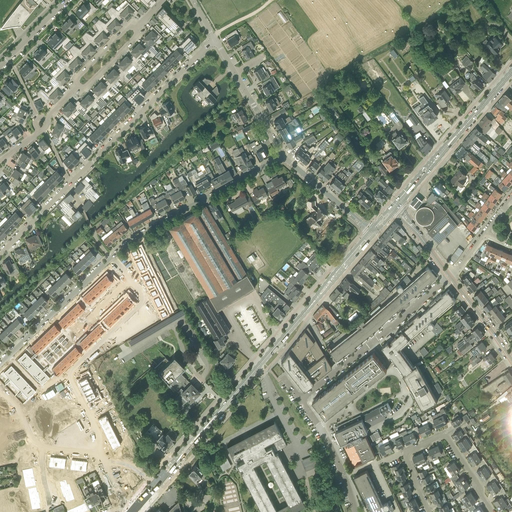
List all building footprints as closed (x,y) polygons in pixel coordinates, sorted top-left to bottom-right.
[(21,0),(6,19),(9,25),(21,24),(39,0),(21,0)] [(148,0),(144,4),(148,8),(156,0),(155,0),(148,0)] [(127,1),(121,8),(129,16),(133,12),(135,14),(138,11),(127,1)] [(79,9),(76,12),(82,17),(87,12),(90,15),(96,8),(90,2),(86,6),(84,4),(81,7),(81,6),(78,9),(79,9)] [(129,16),(121,8),(118,11),(111,6),(109,9),(119,19),(121,17),(125,20),(129,16)] [(160,19),(166,12),(167,11),(163,7),(156,15),(160,19)] [(119,19),(109,9),(107,11),(111,18),(108,21),(117,29),(121,25),(117,21),(119,19)] [(168,14),(166,12),(160,19),(163,23),(171,15),(169,13),(168,14)] [(284,14),(280,15),(283,22),(285,21),(287,24),(288,23),(284,14)] [(174,18),(171,15),(163,23),(167,27),(174,20),(173,19),(174,18)] [(65,24),(62,26),(68,32),(76,24),(70,18),(67,21),(66,21),(64,23),(65,24)] [(84,24),(79,19),(76,22),(78,24),(77,26),(80,29),(84,24)] [(117,29),(108,21),(105,24),(99,19),(98,20),(96,22),(107,32),(109,29),(112,33),(117,29)] [(175,21),(174,20),(167,27),(171,31),(179,23),(176,20),(175,21)] [(107,32),(96,22),(94,24),(98,31),(96,33),(104,42),(108,37),(104,34),(107,32)] [(181,25),(179,23),(171,31),(176,36),(178,36),(179,35),(177,33),(181,29),(182,28),(180,26),(181,25)] [(149,28),(152,31),(148,34),(156,42),(159,38),(160,39),(162,36),(152,26),(149,28)] [(227,40),(231,46),(239,42),(237,40),(241,38),(238,33),(236,29),(227,35),(229,39),(227,40)] [(52,36),(52,35),(49,38),(50,38),(47,41),(53,47),(59,42),(60,44),(66,38),(60,32),(57,35),(55,33),(52,36)] [(86,32),(84,34),(94,44),(96,42),(100,46),(104,42),(96,33),(93,36),(86,32)] [(94,44),(84,34),(81,37),(86,43),(83,46),(91,54),(95,50),(92,47),(94,44)] [(153,45),(156,42),(148,34),(145,38),(144,39),(147,42),(145,44),(155,55),(158,52),(154,49),(155,48),(153,45)] [(192,48),(193,47),(196,44),(192,40),(194,38),(191,35),(189,37),(189,36),(185,40),(192,48)] [(499,48),(502,44),(494,36),(488,42),(486,39),(482,42),(489,49),(490,47),(495,53),(500,49),(499,48)] [(188,52),(191,48),(192,48),(185,40),(178,47),(183,51),(185,49),(188,52)] [(246,59),(253,55),(250,50),(254,48),(250,41),(242,46),(244,49),(242,51),(243,54),(244,56),(245,56),(246,59)] [(152,57),(155,55),(145,44),(143,46),(140,44),(139,45),(138,44),(135,47),(143,55),(146,52),(148,54),(149,54),(152,57)] [(175,51),(173,53),(179,59),(183,55),(181,53),(183,51),(178,47),(176,44),(172,48),(175,51)] [(91,54),(83,46),(80,49),(73,45),(71,47),(81,57),(83,55),(87,59),(91,54)] [(46,50),(45,50),(41,46),(39,48),(38,48),(36,50),(36,51),(33,54),(40,60),(45,55),(48,59),(53,53),(48,48),(46,50)] [(79,59),(81,57),(71,47),(69,49),(73,56),(70,59),(78,67),(83,63),(79,59)] [(140,58),(143,55),(135,47),(132,50),(132,51),(131,52),(134,55),(132,57),(142,67),(145,65),(142,61),(140,58)] [(391,60),(398,57),(394,50),(388,53),(391,60)] [(179,59),(173,53),(169,57),(175,63),(179,59)] [(122,60),(130,68),(133,65),(136,67),(140,70),(142,67),(132,57),(130,59),(127,56),(126,57),(125,57),(122,60)] [(169,57),(165,61),(171,67),(175,63),(169,57)] [(78,67),(70,59),(67,62),(61,58),(58,60),(69,70),(71,68),(74,71),(78,67)] [(463,65),(469,70),(473,66),(471,65),(473,62),(469,58),(463,65)] [(482,63),(483,64),(480,66),(486,71),(482,76),(489,82),(496,74),(489,68),(487,66),(490,62),(485,58),(482,63)] [(60,69),(58,72),(66,80),(70,76),(66,72),(69,70),(58,60),(56,62),(60,69)] [(119,70),(130,80),(132,77),(129,74),(130,73),(127,71),(130,68),(122,60),(119,63),(120,64),(119,65),(121,68),(119,70)] [(165,61),(161,65),(168,71),(171,67),(165,61)] [(19,70),(23,74),(22,76),(26,80),(28,78),(30,79),(36,73),(34,70),(37,67),(32,62),(29,65),(27,63),(26,63),(25,63),(23,65),(24,66),(19,70)] [(161,65),(157,68),(164,75),(168,71),(161,65)] [(58,66),(51,73),(53,75),(60,69),(58,66)] [(157,68),(154,72),(160,79),(164,75),(157,68)] [(259,68),(256,69),(257,70),(254,72),(259,80),(262,78),(263,80),(270,76),(267,71),(263,73),(260,68),(259,68)] [(110,73),(117,81),(120,77),(123,80),(124,79),(127,83),(130,80),(119,70),(117,72),(114,69),(113,70),(110,73)] [(478,89),(483,84),(476,78),(477,77),(471,71),(469,73),(467,73),(465,75),(465,77),(472,84),(470,86),(473,89),(475,86),(478,89)] [(66,80),(58,72),(51,78),(61,88),(64,86),(62,84),(66,80)] [(160,79),(154,72),(150,76),(156,82),(160,79)] [(114,84),(117,81),(110,73),(106,76),(107,76),(106,78),(109,80),(107,83),(117,93),(120,90),(116,87),(117,86),(114,84)] [(156,82),(150,76),(146,80),(152,86),(156,82)] [(193,85),(195,87),(194,88),(197,93),(204,87),(205,86),(202,83),(206,79),(205,77),(200,82),(199,80),(199,81),(194,85),(193,85)] [(59,90),(61,88),(51,78),(49,80),(53,87),(50,90),(59,98),(63,94),(59,90)] [(449,86),(452,90),(455,94),(460,90),(459,88),(465,83),(460,78),(449,86)] [(137,83),(140,86),(144,91),(146,89),(148,91),(152,86),(146,80),(144,82),(141,79),(137,83)] [(266,94),(267,95),(273,91),(271,87),(274,85),(270,79),(261,83),(263,86),(262,87),(265,91),(264,91),(266,94)] [(9,96),(12,92),(19,85),(14,80),(11,83),(9,81),(8,82),(6,81),(4,83),(6,84),(4,86),(5,86),(2,89),(9,96)] [(97,86),(105,93),(108,90),(110,93),(111,92),(114,95),(117,93),(107,83),(105,85),(102,82),(100,83),(100,82),(97,86)] [(102,96),(105,93),(97,86),(94,89),(93,90),(96,93),(94,95),(104,106),(107,103),(103,99),(104,99),(102,96)] [(140,86),(133,92),(141,99),(145,95),(142,93),(144,91),(140,86)] [(211,92),(205,87),(205,86),(204,87),(197,93),(203,100),(204,99),(210,93),(211,92)] [(316,99),(327,91),(325,88),(313,96),(316,99)] [(59,98),(50,90),(48,93),(41,89),(40,89),(39,91),(38,91),(49,101),(51,99),(54,102),(59,98)] [(437,99),(442,107),(448,103),(447,100),(450,98),(444,89),(438,94),(440,97),(437,99)] [(511,109),(511,93),(508,90),(500,99),(507,105),(509,107),(511,109)] [(46,103),(49,101),(38,91),(36,93),(38,96),(33,99),(38,109),(43,106),(41,102),(43,100),(46,103)] [(209,102),(211,104),(211,103),(216,99),(217,98),(215,97),(219,93),(218,91),(213,95),(211,92),(210,93),(204,99),(209,102)] [(464,101),(468,98),(463,91),(459,94),(464,101)] [(137,104),(140,100),(141,99),(133,92),(127,98),(132,103),(134,101),(137,104)] [(84,98),(92,106),(95,103),(98,105),(102,108),(104,106),(94,95),(92,97),(89,95),(88,96),(87,95),(84,98)] [(417,106),(414,109),(415,110),(418,115),(420,114),(424,120),(423,121),(425,124),(427,123),(428,123),(431,121),(430,121),(431,120),(431,121),(431,120),(432,119),(433,119),(434,119),(436,117),(437,116),(430,107),(431,106),(423,96),(422,96),(422,97),(419,99),(420,101),(422,104),(420,105),(419,104),(419,105),(417,106)] [(265,102),(269,108),(270,110),(276,106),(276,105),(280,103),(276,97),(272,99),(272,98),(265,102)] [(76,103),(86,113),(89,110),(88,110),(92,106),(84,98),(81,101),(82,102),(81,103),(78,100),(76,103)] [(126,99),(120,106),(127,112),(131,108),(129,106),(131,104),(126,99)] [(502,111),(504,113),(509,107),(507,105),(500,99),(495,105),(502,111)] [(171,102),(170,103),(169,101),(162,105),(164,109),(160,110),(164,118),(168,117),(167,115),(174,111),(171,106),(172,106),(171,102)] [(76,103),(74,105),(71,102),(70,103),(69,102),(66,106),(74,113),(77,110),(79,113),(80,112),(84,115),(86,113),(76,103)] [(19,108),(17,113),(27,118),(29,114),(25,112),(27,108),(20,105),(19,108)] [(495,105),(491,110),(497,115),(498,115),(495,118),(502,123),(507,117),(503,114),(504,113),(502,111),(495,105)] [(65,113),(63,115),(73,126),(76,123),(73,120),(73,119),(71,116),(74,113),(66,106),(63,109),(62,110),(65,113)] [(127,112),(120,106),(116,110),(123,116),(127,112)] [(123,116),(116,110),(112,113),(119,120),(123,116)] [(247,120),(241,110),(234,114),(240,124),(247,120)] [(399,120),(392,110),(390,112),(391,113),(389,115),(395,123),(399,120)] [(27,118),(17,113),(15,117),(12,116),(10,120),(16,123),(19,124),(21,120),(25,122),(27,118)] [(119,120),(112,113),(109,117),(115,124),(119,120)] [(159,131),(165,124),(160,114),(156,116),(153,113),(150,117),(155,127),(159,131)] [(412,115),(408,117),(414,126),(418,123),(412,115)] [(479,124),(483,127),(480,130),(483,132),(485,134),(491,127),(488,124),(491,120),(486,115),(479,124)] [(59,119),(62,122),(63,123),(61,125),(57,123),(57,124),(56,124),(54,128),(64,133),(66,128),(70,129),(72,127),(62,116),(59,119)] [(291,120),(289,116),(283,120),(281,117),(274,121),(278,128),(279,127),(285,123),(288,122),(291,120)] [(115,124),(109,117),(105,121),(111,128),(115,124)] [(111,128),(105,121),(101,125),(108,131),(111,128)] [(19,125),(19,124),(16,123),(15,125),(10,128),(18,139),(22,136),(20,133),(21,132),(19,130),(22,128),(19,125)] [(252,124),(244,128),(242,129),(243,131),(243,132),(254,127),(252,124)] [(108,131),(101,125),(97,129),(104,135),(108,131)] [(294,128),(292,125),(290,126),(287,128),(286,125),(280,129),(278,129),(282,135),(293,128),(294,128)] [(296,131),(296,132),(301,130),(299,125),(294,128),(293,128),(282,135),(285,141),(294,136),(292,133),(296,131)] [(140,128),(140,129),(139,129),(143,138),(148,136),(150,138),(154,136),(155,136),(151,127),(148,128),(146,126),(143,127),(142,127),(140,128)] [(483,132),(480,130),(476,127),(473,131),(486,142),(488,139),(481,134),(483,132)] [(5,136),(9,141),(12,139),(15,142),(18,139),(10,128),(3,133),(5,136)] [(56,135),(54,138),(51,139),(54,145),(57,143),(57,144),(60,143),(62,138),(62,137),(64,133),(54,128),(52,132),(53,132),(52,134),(56,135)] [(104,135),(97,129),(94,133),(100,139),(104,135)] [(483,145),(486,142),(473,131),(469,135),(476,140),(477,139),(483,145)] [(400,135),(399,134),(398,134),(396,132),(392,134),(395,137),(393,138),(394,139),(393,140),(394,141),(393,141),(397,147),(398,146),(399,147),(403,144),(403,145),(406,143),(405,142),(406,142),(406,141),(406,140),(405,139),(406,138),(403,134),(401,135),(401,134),(400,135)] [(0,144),(4,150),(8,147),(5,144),(9,141),(5,136),(3,133),(0,135),(0,144)] [(87,139),(92,143),(94,141),(96,143),(100,139),(94,133),(89,137),(87,139)] [(300,135),(303,134),(302,133),(286,142),(289,148),(296,144),(295,142),(302,138),(300,135)] [(306,141),(314,136),(313,133),(305,138),(303,139),(304,142),(306,141)] [(474,142),(476,140),(469,135),(466,139),(479,150),(481,147),(474,142)] [(139,143),(136,136),(132,138),(132,137),(129,138),(129,139),(126,141),(130,150),(140,146),(142,149),(145,148),(142,142),(139,143)] [(308,145),(316,140),(314,136),(306,141),(308,145)] [(426,154),(433,146),(426,141),(425,142),(421,136),(416,139),(419,145),(421,147),(420,148),(426,154)] [(51,149),(49,146),(42,138),(38,141),(41,144),(38,147),(42,152),(44,150),(46,152),(51,149)] [(88,152),(89,152),(92,148),(90,146),(92,143),(87,139),(81,145),(88,152)] [(466,139),(462,143),(469,148),(470,147),(476,153),(479,150),(466,139)] [(318,150),(316,153),(313,155),(316,158),(319,153),(323,149),(329,143),(325,140),(318,148),(318,149),(318,150)] [(252,147),(254,153),(256,152),(260,159),(267,156),(261,144),(256,146),(255,145),(252,147)] [(304,144),(295,154),(300,159),(309,149),(306,146),(304,144)] [(88,152),(81,145),(75,151),(79,156),(82,154),(84,156),(88,152)] [(314,151),(316,148),(314,146),(313,145),(310,148),(309,148),(309,149),(300,159),(306,164),(311,157),(309,155),(313,151),(314,151)] [(42,152),(38,147),(34,150),(31,146),(28,149),(28,150),(32,155),(34,157),(42,152)] [(474,174),(479,169),(483,164),(481,162),(462,146),(456,153),(462,159),(465,157),(475,166),(473,168),(470,171),(474,174)] [(238,165),(239,165),(243,172),(248,169),(239,152),(237,148),(233,151),(236,157),(234,158),(238,165)] [(21,153),(18,157),(28,163),(32,155),(28,150),(25,155),(21,153)] [(119,150),(115,152),(117,155),(116,155),(117,159),(118,158),(120,163),(126,160),(125,158),(130,156),(127,150),(123,152),(122,151),(120,152),(119,150)] [(251,154),(247,156),(243,150),(239,152),(248,169),(254,166),(250,159),(253,158),(251,154)] [(75,164),(76,163),(79,160),(77,158),(79,156),(75,151),(74,151),(68,157),(75,164)] [(397,161),(392,154),(390,151),(389,151),(385,154),(385,156),(387,158),(383,161),(382,162),(384,165),(385,164),(389,170),(397,164),(396,162),(397,161)] [(308,166),(313,171),(319,164),(317,162),(321,158),(320,157),(322,155),(319,153),(316,158),(308,166)] [(25,172),(27,169),(25,168),(28,163),(18,157),(16,161),(20,163),(19,164),(21,166),(20,168),(25,172)] [(68,157),(62,162),(66,170),(69,166),(71,168),(75,164),(68,157)] [(214,159),(216,162),(219,168),(220,168),(223,173),(227,180),(233,177),(229,170),(226,171),(218,157),(214,159)] [(359,171),(361,169),(365,164),(359,158),(353,165),(359,171)] [(214,178),(211,172),(208,167),(205,168),(205,169),(207,173),(215,187),(227,180),(223,173),(220,168),(219,168),(216,162),(214,164),(220,175),(214,178)] [(322,167),(317,173),(321,177),(332,165),(328,162),(323,168),(322,167)] [(210,184),(205,174),(207,173),(205,169),(205,168),(203,164),(200,166),(204,174),(199,177),(205,187),(210,184)] [(385,176),(387,174),(380,164),(377,166),(385,176)] [(321,177),(326,181),(331,175),(330,174),(335,168),(332,165),(321,177)] [(20,179),(24,173),(25,172),(20,168),(17,172),(13,169),(11,173),(20,179)] [(500,171),(511,181),(511,173),(510,172),(508,174),(502,168),(500,171)] [(57,170),(53,174),(59,181),(63,177),(62,176),(63,175),(61,173),(60,174),(57,170)] [(335,177),(329,184),(334,188),(345,175),(347,172),(344,170),(342,172),(337,178),(335,177)] [(460,170),(451,180),(457,186),(458,184),(461,186),(466,180),(464,178),(466,175),(460,170)] [(194,180),(195,183),(199,190),(205,187),(199,177),(196,179),(191,171),(187,173),(192,181),(194,180)] [(508,186),(511,182),(511,181),(500,171),(499,172),(502,176),(501,178),(500,179),(508,186)] [(14,189),(20,179),(11,173),(8,177),(12,180),(10,184),(14,189)] [(59,181),(53,174),(49,178),(55,185),(59,181)] [(334,188),(338,192),(344,185),(342,184),(348,177),(345,175),(334,188)] [(389,181),(386,184),(380,178),(377,176),(375,178),(378,181),(377,181),(384,187),(384,188),(390,193),(394,189),(390,185),(392,184),(389,181)] [(497,184),(505,190),(508,186),(500,179),(501,178),(498,176),(493,182),(497,185),(497,184)] [(277,189),(286,184),(282,177),(277,180),(276,178),(272,180),(275,185),(268,189),(272,196),(279,192),(277,189)] [(55,185),(49,178),(45,182),(51,189),(55,185)] [(78,192),(81,190),(85,194),(91,188),(93,187),(88,182),(84,178),(76,187),(78,192)] [(180,201),(185,198),(182,192),(185,191),(179,182),(180,181),(178,178),(173,181),(176,187),(173,189),(180,201)] [(187,190),(190,195),(195,192),(191,184),(188,185),(184,179),(180,181),(179,182),(185,191),(187,190)] [(2,182),(0,183),(0,187),(5,194),(9,190),(11,192),(14,189),(10,184),(7,181),(4,183),(6,185),(5,186),(2,182)] [(51,189),(45,182),(41,186),(48,192),(51,189)] [(451,192),(442,182),(441,182),(439,183),(436,186),(441,193),(441,194),(443,197),(446,194),(447,195),(451,192)] [(498,198),(502,193),(491,185),(489,187),(494,191),(492,193),(498,198)] [(48,192),(41,186),(37,190),(44,196),(48,192)] [(84,204),(86,209),(97,199),(93,195),(96,192),(91,188),(85,194),(84,195),(88,199),(84,204)] [(172,198),(175,203),(180,201),(173,189),(173,188),(167,191),(166,190),(165,191),(166,194),(169,199),(172,198)] [(257,188),(253,190),(256,195),(252,197),(256,204),(260,202),(258,199),(267,194),(263,188),(258,190),(257,188)] [(44,196),(37,190),(31,196),(36,201),(38,198),(40,200),(44,196)] [(383,199),(386,196),(379,190),(376,193),(376,192),(373,195),(377,197),(376,198),(378,200),(379,199),(381,201),(383,199)] [(360,192),(357,195),(360,198),(358,200),(367,207),(372,202),(360,192)] [(428,232),(435,239),(439,243),(461,221),(454,213),(445,202),(437,209),(436,207),(433,205),(439,198),(433,192),(426,200),(427,200),(426,204),(425,205),(425,206),(424,206),(423,206),(422,207),(421,207),(420,208),(419,208),(419,209),(418,209),(418,210),(417,210),(417,211),(416,212),(416,213),(416,214),(416,215),(416,216),(416,217),(416,218),(417,219),(417,220),(417,221),(418,221),(418,222),(419,223),(420,223),(421,224),(422,224),(423,224),(425,225),(425,226),(429,230),(430,230),(428,232)] [(492,193),(489,196),(488,195),(489,195),(485,192),(483,194),(495,203),(498,198),(492,193)] [(60,203),(63,206),(60,209),(65,214),(71,208),(72,207),(68,202),(73,198),(70,193),(60,203)] [(164,209),(169,206),(167,201),(169,199),(166,194),(159,198),(160,201),(164,209)] [(486,198),(487,199),(485,202),(491,207),(495,203),(483,194),(482,196),(486,199),(486,198)] [(247,199),(244,195),(238,199),(238,200),(229,205),(232,211),(242,206),(242,207),(249,203),(250,206),(253,204),(250,198),(247,199)] [(36,201),(31,196),(25,202),(32,210),(37,205),(34,203),(36,201)] [(417,196),(410,204),(414,208),(416,209),(423,201),(422,200),(417,196)] [(149,199),(154,208),(156,207),(159,212),(164,209),(160,201),(159,198),(155,200),(154,200),(153,198),(152,198),(149,199)] [(458,198),(454,202),(459,206),(463,202),(458,198)] [(218,218),(222,216),(214,201),(209,204),(212,211),(214,211),(218,218)] [(315,205),(315,201),(307,201),(308,205),(314,211),(306,220),(314,228),(326,216),(315,205)] [(485,202),(483,205),(482,205),(482,204),(478,201),(476,203),(488,212),(491,207),(485,202)] [(19,209),(24,213),(26,211),(28,214),(32,210),(25,202),(19,209)] [(479,208),(477,211),(485,217),(488,212),(476,203),(475,206),(479,208)] [(148,218),(154,215),(148,205),(143,208),(144,211),(148,218)] [(226,239),(223,235),(206,206),(169,228),(209,296),(212,302),(206,306),(202,301),(195,305),(215,339),(214,339),(219,348),(225,343),(223,339),(225,338),(223,334),(224,334),(224,335),(226,334),(226,333),(230,330),(217,310),(255,288),(226,239)] [(81,215),(80,214),(78,209),(75,212),(71,208),(65,214),(63,215),(72,223),(81,215)] [(139,214),(136,216),(132,208),(129,210),(132,215),(131,215),(137,224),(142,221),(139,214)] [(20,216),(22,214),(18,210),(12,216),(18,222),(22,218),(20,216)] [(144,211),(139,214),(142,221),(148,218),(144,211)] [(471,211),(470,213),(481,221),(485,217),(477,211),(475,213),(471,211)] [(469,220),(471,221),(478,226),(481,221),(470,213),(468,215),(471,217),(469,220)] [(18,222),(12,216),(10,214),(6,218),(8,219),(14,226),(18,222)] [(131,215),(126,218),(131,227),(137,224),(131,215)] [(14,226),(8,219),(4,223),(11,230),(14,226)] [(467,226),(471,228),(474,231),(478,226),(471,221),(469,224),(467,226)] [(396,240),(401,244),(406,241),(404,238),(403,238),(401,236),(396,232),(401,227),(395,222),(394,222),(386,231),(396,240)] [(457,226),(467,237),(472,233),(461,222),(457,226)] [(11,230),(4,223),(0,227),(7,233),(11,230)] [(123,234),(128,229),(123,224),(118,228),(116,225),(123,234)] [(116,225),(111,229),(111,230),(113,232),(118,238),(123,234),(116,225)] [(113,232),(111,230),(107,234),(108,236),(113,242),(118,238),(113,232)] [(396,243),(395,242),(396,240),(386,231),(382,235),(394,245),(396,243)] [(101,237),(108,246),(113,242),(108,236),(107,234),(106,233),(101,237)] [(37,248),(43,245),(38,235),(36,236),(35,235),(26,240),(29,247),(36,244),(37,248)] [(392,248),(394,245),(382,235),(379,239),(385,244),(386,243),(392,248)] [(384,246),(385,244),(379,239),(376,243),(388,253),(390,251),(384,246)] [(376,243),(372,247),(378,252),(380,251),(385,256),(388,253),(376,243)] [(490,254),(493,247),(487,244),(482,257),(481,259),(486,262),(488,258),(485,256),(487,253),(490,254)] [(26,261),(26,260),(31,258),(26,247),(23,248),(23,247),(21,248),(19,249),(14,251),(17,258),(18,257),(19,260),(19,261),(20,264),(21,264),(26,262),(26,261)] [(140,247),(131,251),(134,258),(144,254),(140,247)] [(498,249),(493,247),(490,254),(489,256),(492,257),(490,261),(493,262),(498,249)] [(84,253),(86,255),(91,261),(96,256),(89,249),(84,253)] [(384,262),(381,259),(381,258),(370,249),(367,253),(377,262),(381,266),(382,266),(384,263),(384,262)] [(496,258),(497,257),(500,259),(503,251),(498,249),(493,262),(495,263),(497,258),(496,258)] [(399,256),(397,254),(393,251),(389,254),(393,257),(394,258),(395,260),(399,256)] [(500,259),(503,260),(501,265),(503,266),(509,253),(503,251),(500,259)] [(315,252),(313,254),(309,259),(319,267),(322,262),(318,259),(320,256),(315,252)] [(371,261),(379,268),(381,266),(377,262),(367,253),(363,257),(369,262),(371,261)] [(507,263),(507,262),(511,263),(511,261),(511,254),(509,253),(503,266),(506,267),(507,263)] [(144,254),(134,258),(138,265),(147,261),(144,254)] [(91,261),(86,255),(81,259),(87,265),(91,261)] [(375,275),(378,277),(380,274),(378,272),(368,264),(369,262),(363,257),(360,261),(372,272),(375,275)] [(81,259),(77,264),(82,270),(87,265),(81,259)] [(296,267),(300,270),(298,272),(305,278),(308,274),(304,270),(308,265),(316,272),(320,268),(319,267),(309,259),(306,263),(303,261),(301,263),(300,262),(296,267)] [(14,272),(18,270),(14,263),(11,264),(9,260),(7,261),(6,261),(3,262),(3,263),(4,266),(3,266),(4,270),(5,269),(7,273),(13,270),(14,272)] [(147,261),(138,265),(141,272),(150,268),(147,261)] [(367,274),(369,273),(370,274),(372,272),(360,261),(357,265),(367,274)] [(72,268),(78,274),(82,270),(77,264),(72,268)] [(405,272),(407,274),(411,270),(412,268),(410,266),(407,264),(404,267),(407,270),(405,272)] [(362,284),(368,290),(375,283),(375,282),(372,280),(369,277),(368,278),(366,275),(367,274),(357,265),(351,272),(363,283),(362,284)] [(410,299),(412,301),(415,298),(415,297),(413,295),(418,290),(420,292),(432,282),(431,281),(437,275),(436,274),(434,271),(432,269),(431,270),(428,267),(425,269),(426,270),(412,282),(411,281),(406,275),(399,284),(400,284),(396,288),(400,293),(383,308),(392,317),(409,302),(408,301),(410,299)] [(150,268),(141,272),(144,280),(154,275),(150,268)] [(298,272),(296,271),(293,275),(291,274),(289,276),(291,278),(295,282),(297,280),(302,284),(306,279),(305,278),(298,272)] [(471,279),(472,278),(472,279),(475,274),(471,271),(468,274),(469,275),(468,276),(467,275),(462,279),(467,286),(473,281),(471,279)] [(67,283),(71,279),(66,273),(61,277),(67,283)] [(106,274),(102,278),(109,285),(112,281),(114,283),(117,280),(112,275),(109,278),(106,274)] [(67,283),(61,277),(57,282),(62,287),(67,283)] [(155,277),(145,281),(149,288),(158,284),(155,277)] [(357,294),(360,290),(346,277),(340,284),(346,290),(349,287),(357,294)] [(102,278),(98,282),(105,289),(109,285),(102,278)] [(301,291),(293,284),(295,282),(291,278),(289,280),(291,282),(287,286),(289,288),(298,296),(301,291)] [(467,286),(472,292),(478,287),(473,281),(467,286)] [(57,282),(52,286),(58,292),(62,287),(57,282)] [(98,282),(94,286),(101,292),(105,289),(98,282)] [(158,284),(149,288),(152,295),(161,291),(158,284)] [(481,290),(474,295),(478,300),(492,289),(493,288),(491,285),(490,286),(489,286),(482,291),(481,290)] [(52,286),(48,290),(50,292),(53,296),(58,292),(52,286)] [(94,286),(90,289),(97,296),(101,292),(94,286)] [(268,287),(264,292),(263,293),(271,301),(273,298),(278,302),(276,305),(285,312),(290,306),(268,287)] [(385,287),(382,290),(382,291),(387,296),(390,292),(385,287)] [(289,288),(283,295),(287,299),(289,296),(295,301),(299,296),(298,296),(289,288)] [(344,289),(341,292),(337,288),(329,297),(335,302),(341,295),(347,300),(351,296),(344,289)] [(90,289),(87,293),(93,300),(97,296),(90,289)] [(429,304),(431,306),(426,311),(424,309),(423,308),(420,311),(421,313),(419,315),(418,314),(402,328),(410,338),(426,324),(436,335),(443,329),(437,322),(434,319),(433,319),(432,318),(452,301),(453,302),(456,300),(453,296),(454,295),(449,289),(442,295),(441,294),(429,304)] [(478,300),(482,304),(488,299),(487,297),(494,292),(492,289),(478,300)] [(161,291),(152,295),(155,302),(165,298),(161,291)] [(375,300),(379,303),(386,298),(385,298),(387,296),(382,291),(379,293),(380,294),(375,300)] [(127,297),(123,300),(130,307),(134,303),(130,300),(133,297),(128,292),(126,295),(127,297)] [(87,293),(82,297),(86,300),(83,303),(88,308),(91,305),(89,303),(93,300),(87,293)] [(274,307),(269,303),(271,301),(263,293),(260,296),(266,307),(280,318),(282,316),(283,317),(285,314),(284,313),(285,312),(276,305),(274,307)] [(43,306),(47,302),(42,296),(37,300),(43,306)] [(483,307),(487,311),(489,310),(495,305),(501,300),(499,298),(498,297),(495,298),(483,307)] [(165,298),(155,302),(159,309),(168,305),(165,298)] [(37,300),(33,305),(38,310),(43,306),(37,300)] [(123,300),(120,304),(126,311),(130,307),(123,300)] [(372,309),(379,303),(375,300),(371,303),(372,304),(369,306),(372,309)] [(24,313),(29,319),(34,315),(28,309),(22,302),(22,303),(21,304),(24,307),(23,308),(26,311),(24,313)] [(78,302),(74,306),(81,313),(85,309),(78,302)] [(120,304),(116,308),(122,314),(126,311),(120,304)] [(336,319),(336,318),(339,315),(330,305),(327,308),(323,304),(319,309),(325,314),(327,312),(333,321),(336,319)] [(34,315),(38,310),(33,305),(28,309),(34,315)] [(168,305),(159,309),(162,317),(172,312),(168,305)] [(451,320),(453,322),(460,316),(460,315),(466,310),(462,305),(456,310),(458,313),(456,315),(451,320)] [(498,308),(495,305),(489,310),(493,314),(502,306),(501,305),(498,308)] [(74,306),(70,310),(77,317),(81,313),(74,306)] [(496,318),(502,313),(500,311),(504,308),(502,306),(493,314),(496,318)] [(8,312),(10,314),(13,317),(15,315),(14,315),(17,312),(13,308),(8,312)] [(116,308),(112,311),(118,318),(122,314),(116,308)] [(388,321),(392,317),(383,308),(372,317),(366,323),(362,319),(355,324),(357,326),(358,326),(359,328),(332,350),(329,346),(327,348),(337,361),(337,362),(367,338),(369,336),(371,338),(375,334),(374,333),(383,324),(388,321)] [(313,315),(319,321),(325,314),(319,309),(313,315)] [(70,310),(66,314),(73,321),(77,317),(70,310)] [(112,311),(108,315),(114,322),(118,318),(112,311)] [(472,317),(468,313),(461,318),(462,320),(455,325),(458,328),(472,317)] [(496,318),(500,322),(509,315),(508,313),(504,316),(502,313),(496,318)] [(66,314),(62,318),(69,324),(73,321),(66,314)] [(102,317),(100,320),(105,325),(107,322),(110,326),(114,322),(108,315),(104,319),(102,317)] [(11,321),(13,322),(18,328),(23,324),(17,318),(15,317),(11,321)] [(469,328),(475,322),(472,317),(458,328),(454,332),(455,333),(456,335),(458,333),(461,337),(464,334),(461,331),(467,326),(469,328)] [(62,318),(58,322),(65,328),(69,324),(62,318)] [(99,324),(95,327),(102,334),(106,330),(102,327),(105,325),(100,320),(97,322),(99,324)] [(13,322),(8,327),(14,332),(18,328),(13,322)] [(319,331),(323,329),(320,322),(315,325),(319,331)] [(54,324),(50,328),(57,335),(61,331),(54,324)] [(281,361),(291,373),(292,372),(295,376),(293,377),(304,390),(332,368),(308,326),(281,361)] [(466,336),(463,338),(464,339),(461,341),(464,344),(469,340),(468,340),(473,336),(474,337),(482,331),(478,326),(472,331),(473,333),(467,337),(466,336)] [(8,327),(4,331),(9,337),(14,332),(8,327)] [(95,327),(91,331),(98,338),(102,334),(95,327)] [(50,328),(46,332),(53,339),(57,335),(50,328)] [(402,328),(395,334),(397,336),(394,339),(392,337),(390,335),(386,339),(387,340),(388,342),(382,346),(389,355),(394,362),(395,363),(399,369),(404,375),(414,368),(409,361),(404,354),(399,348),(400,346),(404,344),(410,338),(402,328)] [(0,334),(0,336),(5,341),(9,337),(4,331),(0,334)] [(91,331),(87,335),(94,342),(98,338),(91,331)] [(479,338),(485,334),(482,331),(474,337),(473,336),(468,340),(469,340),(464,344),(459,348),(463,353),(463,354),(473,346),(471,343),(474,340),(476,342),(477,341),(477,342),(480,339),(479,338)] [(46,332),(42,336),(49,342),(53,339),(46,332)] [(87,335),(83,339),(90,345),(94,342),(87,335)] [(42,336),(38,339),(45,346),(49,342),(42,336)] [(38,339),(34,343),(41,350),(45,346),(38,339)] [(78,341),(75,343),(80,348),(82,346),(86,349),(90,345),(83,339),(80,342),(78,341)] [(473,348),(478,354),(487,347),(482,341),(473,348)] [(34,343),(31,347),(37,354),(41,350),(34,343)] [(75,346),(71,350),(78,357),(82,353),(75,346)] [(71,350),(67,354),(74,361),(78,357),(71,350)] [(25,352),(18,360),(24,366),(31,359),(31,358),(25,352)] [(485,361),(487,359),(490,363),(494,360),(496,359),(491,352),(485,357),(483,359),(485,361)] [(223,358),(220,361),(227,367),(234,359),(234,358),(227,353),(225,355),(223,353),(220,356),(223,358)] [(387,370),(387,369),(374,353),(344,376),(313,401),(326,418),(387,370)] [(67,354),(64,358),(70,364),(74,361),(67,354)] [(155,368),(180,394),(178,397),(184,403),(187,400),(188,399),(189,400),(189,401),(191,402),(193,400),(193,399),(198,394),(199,395),(201,392),(199,390),(198,390),(180,372),(185,367),(174,357),(169,362),(165,357),(155,368)] [(64,358),(60,361),(66,368),(70,364),(64,358)] [(31,359),(24,366),(30,372),(37,365),(32,359),(31,359)] [(60,361),(56,365),(62,372),(66,368),(60,361)] [(404,375),(411,389),(422,410),(437,401),(417,363),(416,363),(417,366),(414,368),(404,375)] [(37,365),(30,372),(36,379),(43,371),(37,365)] [(56,365),(52,369),(59,376),(62,372),(56,365)] [(11,366),(4,373),(9,379),(10,379),(18,372),(11,366)] [(43,371),(36,379),(42,385),(50,378),(44,372),(43,371)] [(483,388),(485,391),(483,392),(486,397),(496,388),(499,387),(498,385),(511,375),(509,371),(502,375),(503,375),(483,388)] [(18,372),(10,379),(11,380),(16,386),(24,378),(18,372)] [(83,379),(79,381),(81,386),(89,382),(87,377),(89,376),(87,373),(82,376),(83,379)] [(509,385),(511,382),(511,375),(498,385),(499,387),(496,388),(486,397),(487,399),(509,385)] [(24,378),(16,386),(21,391),(22,392),(30,385),(24,378)] [(89,382),(81,386),(83,391),(92,387),(89,382)] [(30,385),(22,392),(23,393),(28,398),(36,391),(30,385)] [(511,386),(510,388),(507,390),(498,397),(501,402),(511,394),(511,386)] [(92,387),(83,391),(86,396),(94,392),(92,387)] [(94,392),(86,396),(88,401),(93,398),(95,401),(100,398),(99,395),(96,396),(94,392)] [(511,394),(501,402),(502,403),(499,405),(500,407),(503,405),(510,401),(510,400),(511,398),(511,394)] [(391,410),(388,403),(376,409),(382,421),(386,419),(385,416),(388,415),(387,412),(391,410)] [(445,418),(448,417),(446,413),(443,408),(440,410),(441,412),(437,414),(440,421),(442,425),(447,423),(445,418)] [(376,409),(364,415),(370,427),(382,421),(376,409)] [(428,415),(430,419),(432,424),(435,423),(437,428),(442,425),(440,421),(437,414),(432,416),(431,414),(428,415)] [(452,421),(455,426),(459,424),(461,426),(467,422),(468,421),(470,419),(467,414),(460,418),(459,416),(458,414),(454,416),(456,419),(452,421)] [(106,415),(98,419),(100,424),(109,420),(106,415)] [(344,446),(346,445),(366,436),(365,432),(368,431),(365,426),(368,424),(366,419),(363,420),(362,419),(361,419),(361,418),(360,418),(359,417),(358,417),(357,417),(356,418),(356,419),(355,420),(356,421),(356,422),(355,422),(354,421),(349,423),(350,425),(347,426),(347,425),(347,424),(346,423),(345,423),(344,423),(344,424),(343,424),(343,425),(343,426),(343,427),(344,428),(341,429),(337,427),(336,430),(338,430),(338,431),(336,432),(333,433),(338,444),(341,443),(341,444),(345,442),(345,443),(343,444),(344,446)] [(432,431),(429,426),(432,424),(430,419),(427,420),(428,424),(423,426),(427,434),(432,431)] [(109,420),(100,424),(103,429),(111,424),(109,420)] [(229,450),(227,446),(261,511),(277,511),(302,499),(278,453),(275,454),(274,452),(287,446),(274,421),(274,422),(276,426),(252,438),(254,442),(245,447),(243,443),(229,450)] [(274,422),(227,446),(229,450),(243,443),(245,447),(254,442),(252,438),(276,426),(274,422)] [(468,424),(467,422),(461,426),(462,429),(453,435),(456,440),(460,437),(466,433),(467,432),(464,427),(468,425),(468,424)] [(111,424),(103,429),(105,433),(113,429),(111,424)] [(420,432),(422,436),(427,434),(423,426),(418,428),(417,426),(415,428),(417,433),(420,432)] [(415,428),(412,429),(407,431),(408,434),(412,442),(417,440),(414,434),(417,433),(415,428)] [(113,429),(105,433),(108,438),(116,434),(113,429)] [(164,447),(166,444),(168,446),(172,442),(173,443),(176,440),(175,439),(175,438),(174,437),(176,435),(175,434),(176,433),(171,429),(168,433),(167,432),(165,434),(162,432),(159,436),(160,437),(158,439),(154,437),(152,435),(149,439),(151,440),(155,443),(159,447),(160,447),(161,449),(163,446),(164,447)] [(405,440),(407,445),(412,442),(408,434),(407,431),(402,433),(402,435),(400,436),(399,436),(402,441),(405,440)] [(460,437),(462,439),(458,442),(461,447),(469,441),(467,439),(469,437),(466,433),(460,437)] [(116,434),(108,438),(110,443),(118,439),(116,434)] [(394,444),(396,443),(399,448),(404,446),(402,441),(399,436),(400,436),(399,435),(394,437),(391,438),(394,444)] [(356,466),(373,457),(376,456),(370,443),(366,436),(346,445),(351,455),(350,455),(352,461),(353,460),(356,466)] [(391,438),(388,440),(383,442),(388,452),(393,450),(391,445),(394,444),(391,438)] [(118,439),(110,443),(113,448),(121,444),(118,439)] [(470,451),(476,447),(473,442),(470,444),(469,441),(461,447),(464,451),(468,449),(470,451)] [(375,446),(378,451),(381,450),(383,454),(388,452),(383,442),(375,446)] [(442,453),(443,455),(446,454),(443,448),(440,450),(438,445),(433,448),(437,455),(442,453)] [(470,461),(478,456),(476,453),(479,452),(476,447),(470,451),(471,454),(467,456),(470,461)] [(430,461),(433,460),(433,461),(438,458),(437,455),(433,448),(428,450),(430,454),(427,456),(430,461)] [(423,453),(418,455),(421,463),(423,466),(431,463),(430,461),(427,456),(425,457),(423,453)] [(314,455),(309,457),(314,468),(318,466),(314,455)] [(413,457),(416,465),(421,463),(418,455),(413,457)] [(50,456),(49,466),(57,467),(58,457),(50,456)] [(224,462),(220,464),(223,468),(229,465),(225,456),(221,458),(224,462)] [(479,466),(485,461),(482,457),(480,458),(478,456),(470,461),(474,466),(478,463),(479,466)] [(58,457),(57,467),(65,469),(65,463),(66,458),(58,457)] [(71,464),(70,469),(78,470),(79,460),(71,459),(71,464)] [(79,460),(78,470),(86,472),(87,466),(87,461),(79,460)] [(480,475),(488,470),(486,468),(488,466),(485,461),(479,466),(481,468),(477,471),(480,475)] [(450,471),(457,466),(454,462),(450,464),(448,462),(443,465),(445,468),(447,466),(450,471)] [(200,475),(203,472),(196,464),(191,469),(192,470),(189,473),(195,479),(197,482),(202,477),(200,475)] [(393,471),(395,470),(397,475),(404,472),(406,471),(403,466),(401,467),(399,464),(391,468),(393,471)] [(447,473),(450,477),(452,480),(458,476),(456,473),(460,471),(457,466),(450,471),(447,473)] [(32,468),(22,470),(24,478),(24,479),(34,477),(32,468)] [(495,476),(492,471),(493,471),(491,468),(488,470),(480,475),(483,480),(487,477),(489,480),(495,476)] [(361,474),(354,476),(370,510),(370,511),(371,511),(372,510),(372,511),(385,511),(386,511),(389,511),(394,510),(392,506),(390,507),(388,502),(382,505),(367,474),(369,474),(367,470),(360,473),(361,474)] [(400,483),(405,480),(404,478),(406,477),(404,472),(397,475),(396,475),(400,483)] [(427,472),(421,475),(425,483),(433,479),(430,474),(428,475),(427,472)] [(458,476),(452,480),(455,485),(457,483),(459,486),(467,481),(463,476),(459,478),(458,476)] [(498,480),(495,476),(489,480),(491,482),(487,485),(490,490),(498,485),(497,485),(496,482),(498,480)] [(34,477),(24,479),(24,480),(26,488),(36,486),(34,477)] [(437,487),(439,486),(437,481),(434,482),(433,479),(425,483),(426,486),(428,491),(431,490),(437,487)] [(66,480),(59,482),(61,486),(60,487),(62,492),(71,489),(69,484),(67,484),(66,480)] [(400,483),(403,491),(410,488),(411,487),(409,482),(407,483),(405,480),(400,483)] [(460,492),(457,493),(453,496),(454,499),(459,496),(465,492),(463,489),(470,485),(467,481),(459,486),(456,487),(458,490),(460,492)] [(94,486),(96,492),(97,492),(101,501),(106,498),(100,483),(96,485),(94,486)] [(501,486),(500,483),(497,485),(498,485),(490,490),(493,494),(497,492),(498,494),(505,490),(501,486)] [(86,485),(83,487),(87,497),(84,498),(88,506),(95,503),(88,488),(86,485)] [(31,493),(29,494),(30,500),(40,498),(38,492),(37,492),(36,487),(30,489),(31,493)] [(91,487),(88,488),(95,503),(101,501),(97,492),(96,492),(94,494),(91,487)] [(432,499),(440,495),(437,487),(431,490),(432,493),(430,494),(432,499)] [(404,496),(405,499),(411,496),(410,494),(412,493),(410,488),(403,491),(402,492),(402,491),(398,493),(401,498),(404,496)] [(71,489),(62,492),(64,498),(65,498),(66,502),(73,500),(71,495),(73,495),(71,489)] [(503,498),(505,496),(504,494),(506,493),(505,490),(498,494),(500,497),(494,501),(497,506),(505,500),(503,498)] [(459,496),(464,503),(474,497),(471,492),(467,495),(465,492),(459,496)] [(440,495),(432,499),(434,504),(436,503),(438,505),(444,502),(447,501),(444,496),(445,495),(444,493),(440,495)] [(411,496),(405,499),(408,505),(405,506),(406,508),(409,507),(417,503),(415,498),(412,499),(411,496)] [(467,508),(467,507),(469,510),(474,506),(473,504),(477,501),(474,497),(464,503),(467,508)] [(40,498),(30,500),(31,505),(33,505),(34,510),(40,508),(39,504),(41,503),(40,498)] [(509,502),(506,503),(505,500),(497,506),(500,510),(504,508),(506,510),(511,506),(509,502)] [(181,511),(178,501),(176,503),(177,505),(169,511),(163,511),(160,508),(155,511),(181,511)] [(440,511),(443,511),(449,509),(447,505),(449,504),(447,501),(444,502),(438,505),(440,511)] [(85,503),(76,507),(77,511),(84,511),(88,510),(85,503)] [(411,511),(418,511),(417,509),(420,508),(417,503),(409,507),(411,511)]
